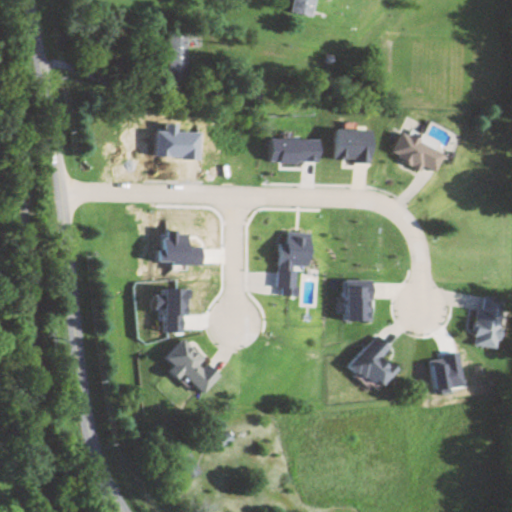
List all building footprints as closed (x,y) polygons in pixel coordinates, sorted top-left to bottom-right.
[(291,0),(290,9),(310,16),(314,0),(291,0)] [(185,28),(167,28),(167,80),(185,80),(185,28)] [(398,126),(387,152),(435,172),(446,146),(398,126)] [(472,294),(467,345),(495,348),(500,297),(472,294)] [(380,332),(342,368),(377,394),(405,362),(380,332)] [(168,371),(189,391),(194,386),(203,393),(220,374),(181,339),(165,357),(173,365),(168,371)] [(233,439),(228,432),(211,442),(216,449),(233,439)] [(175,457),(184,479),(199,473),(190,450),(175,457)]
